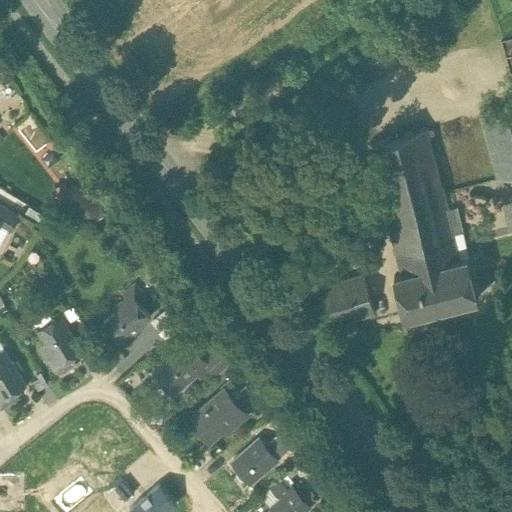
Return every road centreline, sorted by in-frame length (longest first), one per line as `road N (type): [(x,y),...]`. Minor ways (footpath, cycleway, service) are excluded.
road 1 (tertiary): [(44,0),(429,511)]
road 2 (residential): [(213,511),(115,393),(94,388),(0,442)]
